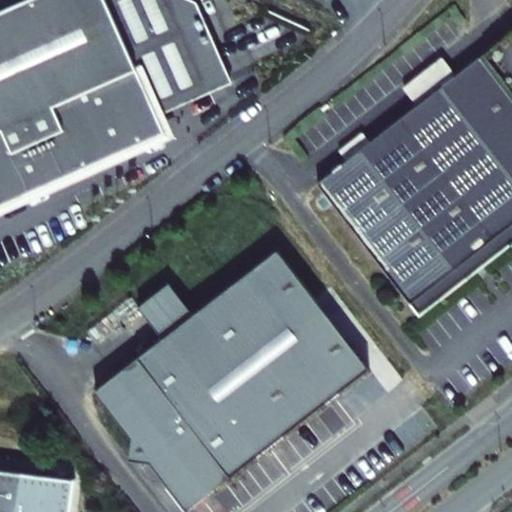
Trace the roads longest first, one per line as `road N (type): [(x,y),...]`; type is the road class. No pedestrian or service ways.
road 1 (unclassified): [(0,324),(246,137),(399,0)]
road 2 (tertiary): [(511,418),(391,511)]
